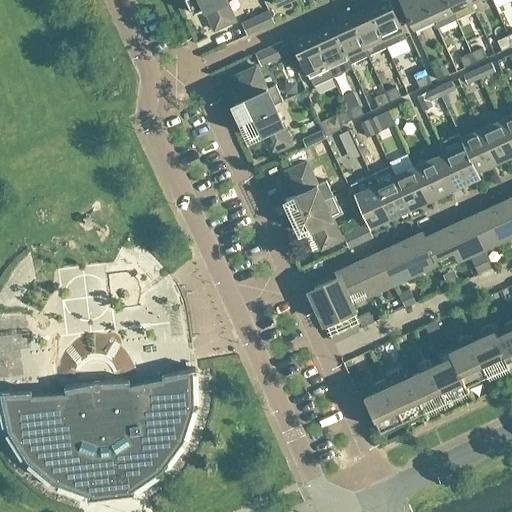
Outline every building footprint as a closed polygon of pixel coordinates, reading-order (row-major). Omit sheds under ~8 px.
[(234,20),(225,0),(185,0),(192,12),(203,7),(214,30),(234,20)] [(406,38),(388,0),(385,0),(368,8),(386,47),(406,38)] [(432,19),(423,0),(400,0),(413,28),(432,19)] [(451,10),(446,0),(423,0),(432,19),(451,10)] [(455,19),(474,10),(470,2),(469,0),(446,0),(451,10),(455,19)] [(386,47),(368,8),(350,16),(368,56),(386,47)] [(247,35),(273,23),(268,11),(242,23),(247,35)] [(350,64),(368,56),(350,16),(331,25),(347,59),(348,59),(350,64)] [(347,59),(331,25),(312,34),(328,68),(347,59)] [(328,68),(312,34),(293,42),(302,61),(297,64),(302,74),(307,72),(309,77),(328,68)] [(511,45),(507,35),(496,40),(501,51),(511,45)] [(261,65),(287,53),(282,42),(255,54),(261,65)] [(486,57),(481,47),(470,52),(475,63),(486,57)] [(475,63),(470,52),(459,57),(464,68),(475,63)] [(480,77),(494,71),(491,63),(477,69),(480,77)] [(449,75),(444,65),(432,70),(437,80),(449,75)] [(282,101),(275,85),(266,89),(255,66),(235,76),(245,98),(234,104),(241,120),(273,105),(282,101)] [(480,77),(477,69),(463,75),(467,83),(480,77)] [(430,83),(426,73),(414,78),(419,88),(430,83)] [(440,96),(454,89),(451,81),(437,88),(440,96)] [(400,97),(395,87),(384,92),(389,102),(400,97)] [(432,107),(440,96),(437,88),(417,96),(424,111),(432,107)] [(352,91),(341,96),(347,109),(358,104),(352,91)] [(389,102),(384,92),(373,97),(378,107),(389,102)] [(414,115),(408,101),(400,105),(406,119),(414,115)] [(363,114),(358,104),(347,109),(352,119),(363,114)] [(291,144),(281,121),(273,105),(241,120),(249,136),(260,131),(271,153),(291,144)] [(352,119),(347,109),(336,114),(341,124),(352,119)] [(511,114),(500,120),(511,145),(511,114)] [(382,130),(376,116),(368,119),(374,133),(382,130)] [(374,133),(368,119),(360,123),(366,137),(374,133)] [(511,154),(511,145),(500,120),(480,129),(496,162),(511,154)] [(301,138),(305,147),(325,137),(321,129),(301,138)] [(480,176),(477,171),(496,162),(480,129),(461,138),(479,177),(480,176)] [(353,142),(348,130),(338,134),(344,146),(353,142)] [(479,177),(461,138),(460,138),(463,143),(443,152),(459,186),(479,177)] [(449,190),(434,157),(413,166),(429,200),(449,190)] [(332,196),(325,180),(316,184),(306,162),(285,171),(296,194),(284,199),(291,215),(324,201),(324,200),(332,196)] [(409,209),(394,175),(390,166),(370,175),(374,184),(389,218),(409,209)] [(429,200),(413,166),(394,175),(409,209),(429,200)] [(255,168),(256,203),(281,202),(280,168),(255,168)] [(340,175),(333,179),(339,193),(347,189),(340,175)] [(389,218),(374,184),(354,194),(369,227),(389,218)] [(511,198),(468,219),(480,247),(511,232),(511,198)] [(342,239),(324,201),(291,215),(299,231),(311,226),(321,249),(342,239)] [(480,247),(468,219),(426,238),(435,262),(437,267),(442,265),(480,247)] [(372,237),(366,225),(343,235),(349,248),(372,237)] [(435,262),(426,238),(423,233),(397,245),(398,249),(381,256),(392,281),(425,266),(435,262)] [(392,281),(381,256),(380,253),(353,265),(355,269),(338,276),(349,301),(363,295),(392,281)] [(484,254),(472,259),(478,274),(491,268),(484,254)] [(349,301),(338,276),(313,288),(321,306),(318,308),(334,342),(359,331),(355,323),(358,322),(349,301)] [(29,282),(20,302),(42,311),(51,290),(29,282)] [(409,289),(398,294),(404,308),(416,303),(409,289)] [(368,311),(357,316),(362,327),(373,322),(368,311)] [(511,320),(505,323),(509,331),(497,336),(494,331),(511,369),(511,368),(511,320)] [(494,331),(490,324),(481,328),(484,336),(472,341),(486,374),(508,364),(510,370),(511,369),(494,331)] [(472,341),(469,334),(459,338),(463,345),(450,351),(467,389),(468,389),(466,383),(486,374),(472,341)] [(467,389),(450,351),(449,349),(440,353),(443,361),(431,366),(430,367),(446,399),(467,389)] [(446,399),(430,367),(431,366),(428,359),(418,363),(422,371),(409,377),(424,409),(446,399)] [(182,440),(193,406),(192,372),(192,370),(195,369),(195,368),(161,375),(161,376),(162,376),(162,378),(138,382),(129,384),(128,381),(129,381),(129,380),(99,381),(93,382),(63,388),(64,389),(64,392),(56,392),(56,393),(31,394),(30,392),(31,392),(31,391),(0,392),(0,394),(0,396),(0,395),(7,429),(26,459),(54,482),(88,495),(88,497),(87,498),(87,499),(106,496),(106,493),(114,492),(114,495),(133,493),(133,492),(132,492),(131,489),(161,469),(182,440)] [(424,409),(409,377),(406,369),(396,373),(400,381),(387,387),(402,419),(424,409)] [(402,419),(387,387),(384,379),(374,383),(378,391),(364,397),(379,430),(402,419)]
